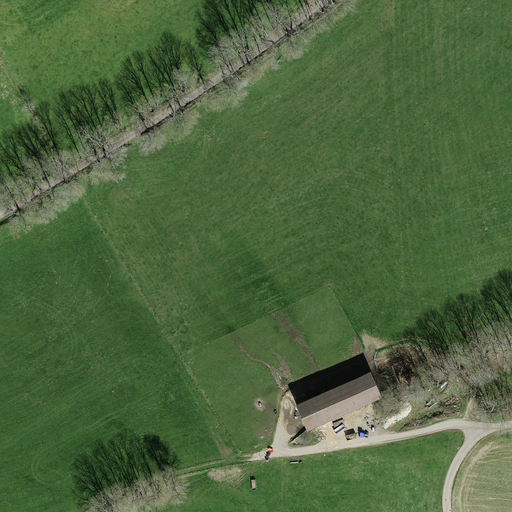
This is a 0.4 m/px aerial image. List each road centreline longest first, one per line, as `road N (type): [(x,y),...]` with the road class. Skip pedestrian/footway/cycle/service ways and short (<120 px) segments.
road 1 (track): [(95,511),(171,474),(257,455),(444,425),(481,433)]
road 2 (track): [(325,0),(0,217)]
